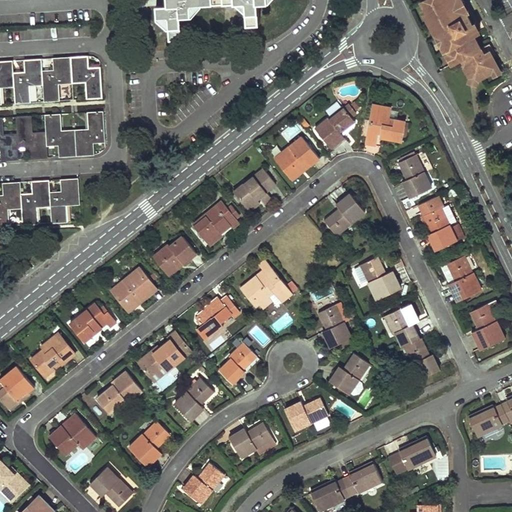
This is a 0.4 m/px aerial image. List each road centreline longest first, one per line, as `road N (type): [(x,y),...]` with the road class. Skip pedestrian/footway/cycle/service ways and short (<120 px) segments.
road 1 (residential): [(92,511),(27,445),(32,418),(351,165),(377,177),(476,387)]
road 2 (tertiary): [(0,328),(308,78)]
road 3 (residential): [(270,58),(166,136),(150,122),(146,82),(157,67),(251,66)]
road 4 (residential): [(115,43),(121,140),(112,162),(0,173)]
road 5 (residential): [(243,511),(295,473),(441,404)]
road 6 (residential): [(150,511),(196,441),(279,387)]
road 7 (tertiary): [(384,60),(424,94),(460,161)]
road 8 (tertiary): [(472,155),(405,47)]
